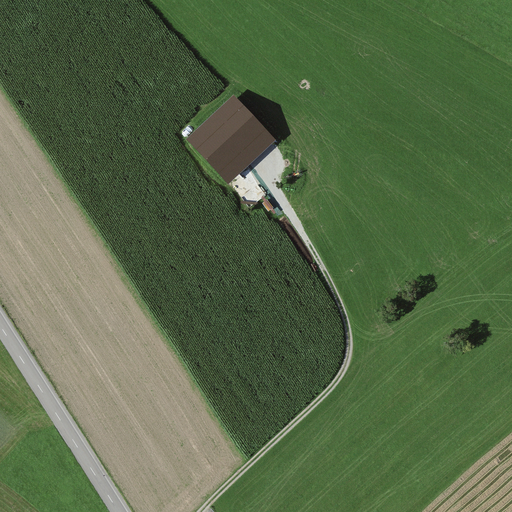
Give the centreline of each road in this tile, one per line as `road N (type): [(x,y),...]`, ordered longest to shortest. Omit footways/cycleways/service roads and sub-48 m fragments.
road 1 (track): [(257,170),(333,287),(352,350),(328,391),(206,511)]
road 2 (tertiary): [(120,511),(0,322)]
